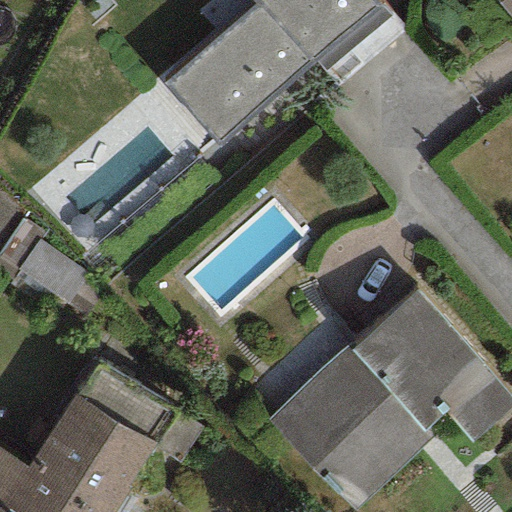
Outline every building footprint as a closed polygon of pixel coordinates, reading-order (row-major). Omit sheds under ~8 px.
[(249,0),(254,5),(162,84),(217,147),(315,62),(324,72),(390,14),(377,0),(249,0)] [(511,0),(495,0),(511,22),(511,0)] [(0,249),(31,218),(0,186),(0,249)] [(511,405),(511,397),(413,291),(350,350),(345,345),(266,419),(353,511),(431,439),(423,431),(442,413),(471,444),(511,405)] [(111,511),(153,445),(73,396),(28,468),(0,450),(0,511),(111,511)]
